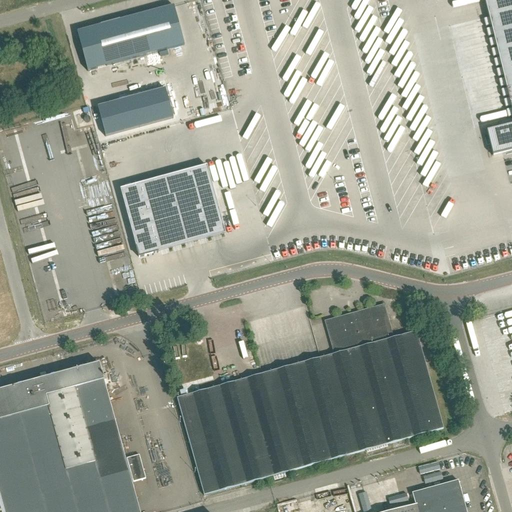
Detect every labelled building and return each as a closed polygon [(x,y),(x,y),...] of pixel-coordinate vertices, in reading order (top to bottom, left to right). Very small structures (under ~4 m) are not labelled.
[(493,156),(511,150),(511,0),(484,0),(511,112),(511,125),(486,131),(493,157),(493,156)] [(77,33),(88,72),(185,46),(174,6),(77,33)] [(173,119),(165,89),(97,108),(105,137),(173,119)] [(206,166),(120,190),(139,258),(225,234),(206,166)] [(443,429),(424,360),(422,353),(416,332),(392,338),(385,313),(362,319),(361,313),(337,320),(338,325),(327,328),(335,355),(177,399),(204,496),(443,429)] [(0,497),(4,511),(139,511),(99,364),(0,391),(0,497)] [(450,403),(457,401),(454,390),(447,392),(450,403)] [(147,479),(140,455),(126,459),(132,483),(147,479)] [(405,494),(412,492),(407,471),(396,474),(399,484),(402,483),(405,494)] [(466,511),(458,481),(412,493),(413,495),(416,506),(403,509),(391,511),(466,511)]
